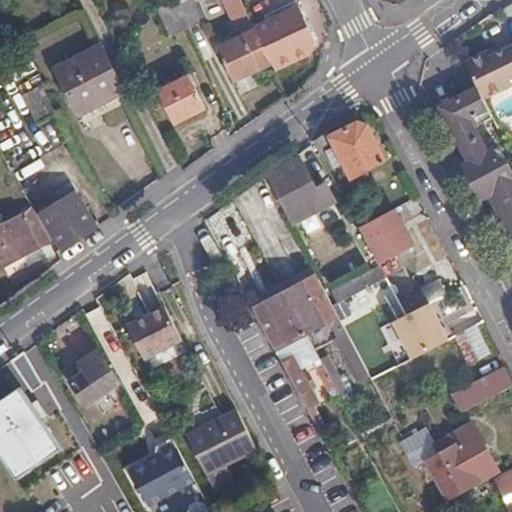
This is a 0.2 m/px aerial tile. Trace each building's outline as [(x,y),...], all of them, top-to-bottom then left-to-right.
[(177,3),(175,0),(170,0),(155,8),(168,36),(188,27),(177,3)] [(183,0),(177,3),(188,27),(201,21),(192,0),(183,0)] [(251,21),(240,0),(223,0),(236,28),(251,21)] [(297,4),(253,26),(254,29),(263,48),(269,60),(273,70),(311,51),(313,38),(297,4)] [(263,48),(254,29),(216,47),(231,78),(269,60),(263,48)] [(506,37),(484,49),(488,55),(510,44),(506,37)] [(463,59),(476,85),(491,116),(496,126),(511,116),(511,42),(510,44),(488,55),(484,49),(463,59)] [(79,112),(124,89),(101,43),(55,66),(79,112)] [(203,106),(185,75),(157,90),(174,121),(203,106)] [(55,112),(41,83),(23,92),(37,121),(55,112)] [(487,194),(511,242),(511,158),(503,141),(484,151),(472,125),(491,116),(476,85),(440,104),(470,160),(465,163),(481,196),(487,194)] [(370,126),(364,121),(333,138),(354,178),(388,161),(370,126)] [(291,164),(271,176),(281,193),(284,191),(300,218),(339,195),(328,179),(315,186),(305,171),(298,175),(291,164)] [(60,247),(94,225),(73,190),(39,212),(60,247)] [(405,203),(363,222),(382,261),(423,242),(405,203)] [(0,264),(49,237),(35,210),(21,218),(19,213),(5,221),(13,238),(0,244),(0,264)] [(338,303),(389,276),(383,265),(333,292),(338,303)] [(299,276),(284,284),(288,292),(303,283),(299,276)] [(288,292),(310,333),(326,324),(359,383),(369,377),(316,276),(303,283),(288,292)] [(432,303),(448,295),(440,278),(415,291),(421,308),(432,303)] [(288,292),(284,284),(270,292),(274,299),(256,309),(279,350),(310,333),(288,292)] [(252,302),(256,309),(274,299),(270,292),(252,302)] [(372,331),(355,300),(339,308),(356,340),(372,331)] [(186,338),(167,301),(130,321),(148,358),(186,338)] [(396,322),(415,357),(428,351),(450,340),(432,303),(421,308),(396,322)] [(477,327),(458,336),(471,363),(490,354),(477,327)] [(73,380),(88,403),(122,380),(101,349),(83,362),(88,370),(73,380)] [(297,360),(287,365),(311,410),(321,403),(297,360)] [(0,374),(0,389),(29,373),(23,361),(0,374)] [(511,387),(511,380),(505,368),(454,397),(463,414),(511,387)] [(78,454),(32,372),(29,373),(0,389),(0,433),(27,483),(78,454)] [(342,395),(338,386),(323,394),(329,403),(342,395)] [(260,447),(240,407),(190,433),(217,487),(237,476),(230,462),(260,447)] [(500,471),(474,424),(438,444),(444,453),(431,460),(454,497),(500,471)] [(151,506),(198,480),(176,438),(161,447),(159,454),(160,455),(159,455),(161,458),(152,463),(151,460),(131,471),(151,506)] [(110,511),(78,454),(27,483),(43,511),(110,511)] [(503,496),(511,491),(511,471),(495,480),(503,496)] [(511,491),(503,496),(509,507),(511,506),(511,505),(511,491)]
